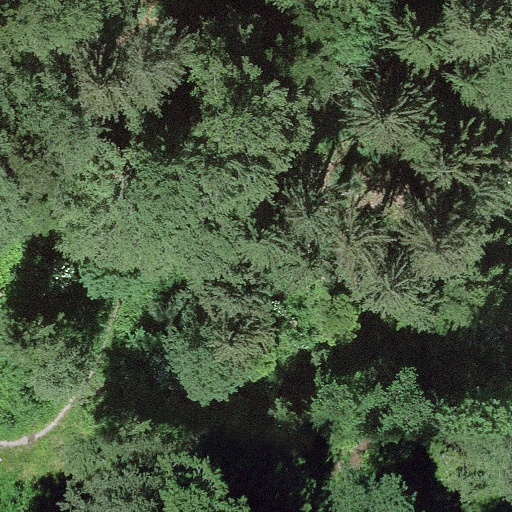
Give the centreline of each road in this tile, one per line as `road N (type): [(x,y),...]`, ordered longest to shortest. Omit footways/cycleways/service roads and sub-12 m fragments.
road 1 (track): [(345,0),(248,122),(92,269),(69,316),(63,404),(44,442),(0,453)]
road 2 (track): [(248,122),(322,87),(388,33),(446,0)]
